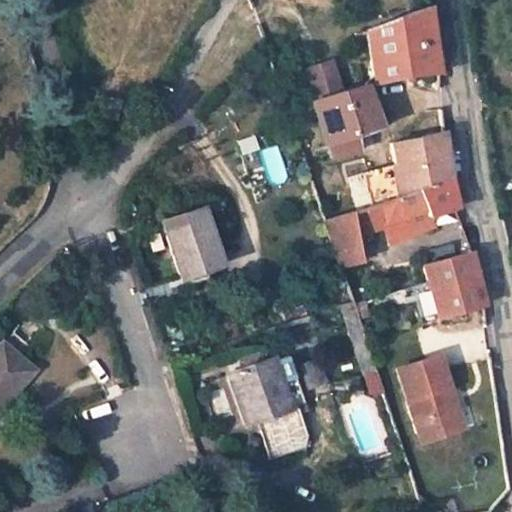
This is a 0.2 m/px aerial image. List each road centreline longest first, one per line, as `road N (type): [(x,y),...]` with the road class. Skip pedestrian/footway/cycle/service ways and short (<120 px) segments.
road 1 (residential): [(449,0),(511,368)]
road 2 (residential): [(85,198),(157,119),(227,0)]
road 3 (residential): [(30,0),(66,169),(85,198)]
